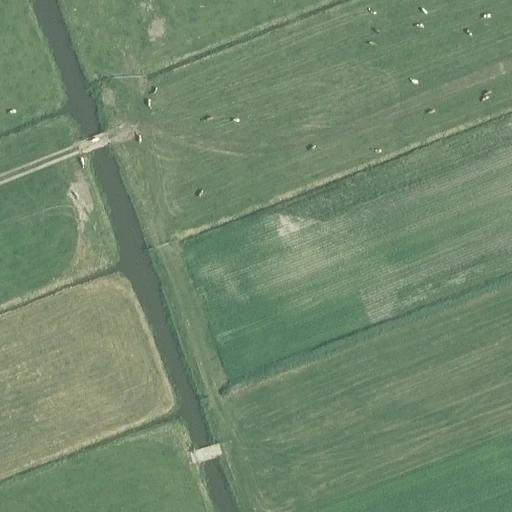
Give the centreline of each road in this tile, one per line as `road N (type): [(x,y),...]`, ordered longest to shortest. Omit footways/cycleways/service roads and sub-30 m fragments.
road 1 (track): [(125,57),(142,127),(166,179),(159,238),(258,511)]
road 2 (track): [(511,61),(304,143),(142,127),(120,139)]
road 3 (track): [(0,184),(120,139)]
